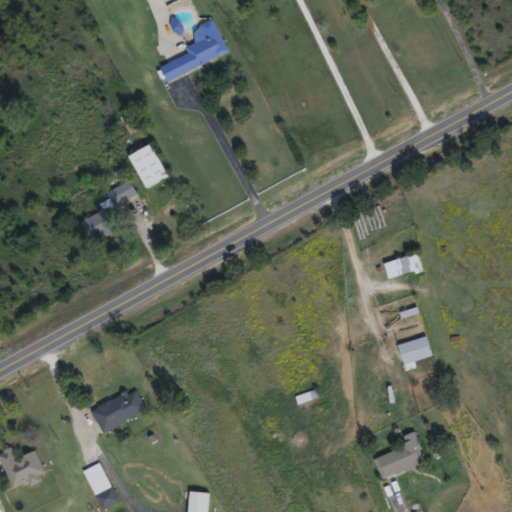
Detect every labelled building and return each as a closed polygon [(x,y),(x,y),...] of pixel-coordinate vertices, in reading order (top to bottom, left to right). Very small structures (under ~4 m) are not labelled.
[(161,65),(188,52),(185,46),(197,40),(191,28),(212,17),(228,50),(168,79),(161,65)] [(167,175),(146,186),(129,154),(151,143),(167,175)] [(105,208),(104,206),(112,202),(107,190),(129,179),(136,193),(115,204),(125,223),(91,240),(81,220),(105,208)] [(388,278),(384,262),(417,252),(422,267),(388,278)] [(413,360),(415,364),(405,367),(398,343),(426,335),(432,354),(413,360)] [(91,407),(136,386),(146,409),(102,430),(91,407)] [(375,455),(406,443),(403,434),(415,430),(427,461),(383,477),(375,455)] [(12,487),(0,453),(0,450),(11,446),(15,457),(36,449),(46,475),(12,487)] [(102,508),(83,468),(100,460),(119,500),(102,508)]
